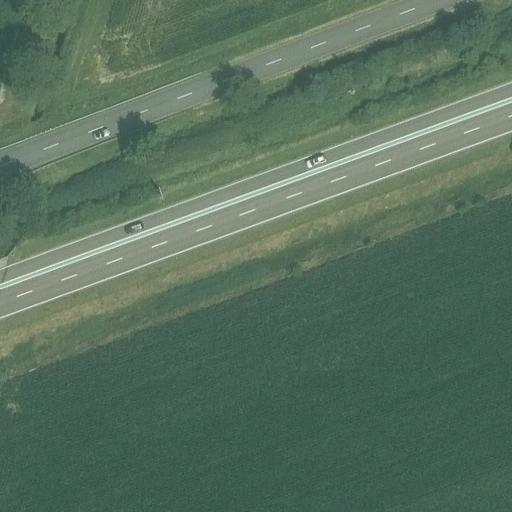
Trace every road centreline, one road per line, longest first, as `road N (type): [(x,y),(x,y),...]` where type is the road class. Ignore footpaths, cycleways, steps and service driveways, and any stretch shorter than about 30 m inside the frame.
road 1 (trunk): [(0,294),(511,110)]
road 2 (secondary): [(0,167),(437,0)]
